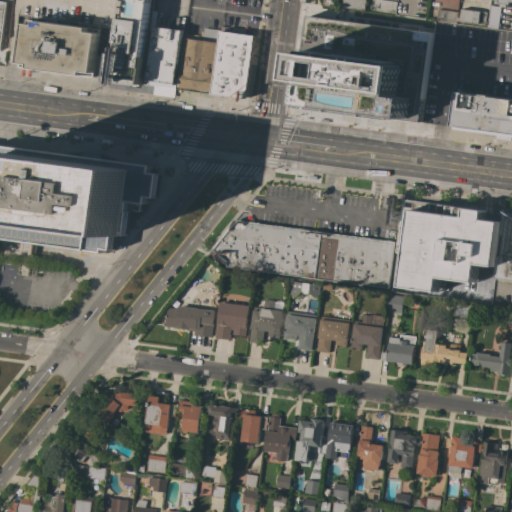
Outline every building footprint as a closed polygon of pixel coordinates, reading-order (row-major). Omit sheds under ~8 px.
[(11,0),(4,53),(0,52),(0,0),(6,1),(6,0),(11,0)] [(144,84),(110,80),(113,53),(118,53),(125,0),(151,0),(150,10),(154,11),(152,26),(144,84)] [(343,7),(343,0),(365,0),(365,10),(343,7)] [(374,10),(374,0),(389,0),(397,1),(396,13),(374,10)] [(498,28),(488,27),(491,5),(501,6),(498,28)] [(458,12),(456,23),(437,20),(438,9),(458,12)] [(487,12),(485,24),(458,21),(458,17),(460,18),(462,9),(487,12)] [(25,23),(36,25),(36,21),(89,27),(88,31),(100,32),(95,72),(83,71),(82,75),(30,69),(31,64),(20,62),(25,23)] [(152,26),(184,30),(176,88),(144,84),(152,26)] [(233,27),(246,29),(245,34),(252,35),(252,34),(256,34),(256,35),(248,97),(246,97),(246,98),(214,94),(221,38),(222,31),(230,32),(231,29),(232,30),(233,27)] [(221,38),(214,94),(179,89),(187,34),(201,35),(202,31),(205,31),(204,36),(221,38)] [(384,57),(377,113),(304,104),(312,47),(384,57)] [(511,134),(459,127),(459,126),(455,125),(459,91),(485,95),(485,94),(494,95),(494,96),(507,98),(508,94),(511,94),(511,134)] [(0,142),(154,165),(153,172),(161,173),(157,198),(150,197),(149,204),(143,203),(142,211),(131,210),(128,234),(114,251),(107,250),(106,252),(0,235),(0,142)] [(438,203),(487,210),(486,219),(494,220),(504,221),(498,266),(486,265),(479,264),(476,282),(441,277),(439,292),(426,290),(401,287),(406,254),(397,253),(405,199),(438,203)] [(511,280),(496,278),(498,266),(504,221),(505,212),(511,212),(511,280)] [(395,242),(389,288),(228,266),(229,260),(213,249),(235,220),(395,242)] [(321,285),(319,297),(314,297),(312,294),(305,292),(303,290),(294,297),(291,294),(292,281),(321,285)] [(404,296),(402,313),(389,311),(392,295),(404,296)] [(166,326),(169,307),(170,308),(170,305),(172,302),(181,303),(181,300),(196,302),(197,299),(205,300),(204,303),(215,304),(214,310),(216,311),(212,337),(195,335),(195,331),(191,330),(177,328),(166,326)] [(280,338),(269,336),(270,331),(264,330),(263,344),(250,342),(255,307),(262,308),(264,306),(265,299),(276,301),(274,310),(283,311),(280,338)] [(221,302),(250,306),(246,336),(233,334),(234,330),(231,329),(230,334),(231,335),(231,340),(216,338),(221,302)] [(471,306),(470,318),(454,315),(455,304),(471,306)] [(312,350),(299,349),(301,335),(296,334),(295,340),(285,338),(288,312),(316,315),(312,350)] [(379,359),(367,358),(368,344),(363,343),(362,348),(352,347),(355,321),(363,322),(363,314),(371,315),(372,314),(385,316),(379,359)] [(322,316),(350,320),(350,325),(351,325),(350,338),(348,337),(347,346),(336,345),(337,340),(332,339),(330,353),(317,351),(322,316)] [(423,345),(425,345),(425,344),(423,344),(423,342),(425,342),(426,338),(424,337),(424,335),(426,335),(427,329),(437,331),(435,343),(443,344),(443,343),(460,345),(460,352),(467,353),(466,364),(453,362),(453,364),(437,362),(435,362),(434,362),(432,362),(431,366),(420,365),(421,359),(420,359),(422,347),(423,347),(423,345)] [(384,352),(389,352),(391,337),(400,338),(401,334),(417,336),(413,364),(403,363),(402,364),(401,365),(400,365),(398,364),(397,364),(397,362),(387,361),(387,360),(383,359),(381,359),(382,351),(384,352)] [(511,343),(510,359),(511,359),(511,360),(511,364),(511,365),(510,367),(511,367),(511,374),(509,374),(509,375),(505,375),(504,376),(502,375),(501,374),(497,373),(498,372),(490,371),(490,367),(482,366),(477,365),(477,366),(473,365),(473,364),(470,364),(472,353),(476,354),(477,352),(490,354),(490,355),(499,357),(502,342),(511,343)] [(74,426),(83,415),(91,422),(112,397),(113,395),(117,393),(120,392),(122,392),(141,394),(139,406),(129,405),(128,409),(120,412),(117,409),(114,413),(116,415),(111,421),(109,420),(100,430),(100,429),(91,440),(74,426)] [(159,396),(158,402),(177,405),(175,416),(170,415),(168,429),(167,428),(166,434),(144,431),(149,395),(159,396)] [(199,432),(188,431),(187,433),(183,433),(183,430),(185,412),(178,411),(180,400),(194,402),(194,404),(203,405),(199,432)] [(216,438),(218,424),(214,424),(215,415),(209,414),(210,404),(220,405),(226,405),(226,406),(239,408),(238,419),(232,418),(229,440),(216,438)] [(267,430),(261,429),(259,443),(240,441),(241,434),(243,434),(244,420),(239,419),(240,408),(256,410),(255,415),(268,417),(267,430)] [(296,441),(292,440),(290,454),(289,454),(288,461),(277,459),(278,453),(266,451),(267,438),(270,416),(271,416),(272,415),(273,414),(274,413),(276,413),(277,413),(279,414),(280,416),(280,417),(281,417),(280,425),(298,427),(296,441)] [(323,429),(324,429),(324,434),(322,434),(321,447),(310,445),(308,461),(296,460),(298,440),(301,441),(302,432),(299,432),(300,419),(309,420),(310,418),(324,419),(323,429)] [(350,457),(338,456),(337,459),(327,457),(332,421),(355,425),(350,457)] [(373,427),(371,443),(384,445),(382,459),(381,459),(381,460),(373,459),(373,460),(369,460),(369,458),(365,457),(365,456),(357,455),(362,425),(373,427)] [(420,446),(415,445),(412,468),(410,468),(410,469),(402,468),(402,467),(401,467),(402,458),(399,458),(398,463),(388,462),(392,429),(407,431),(407,434),(408,434),(409,433),(412,434),(412,435),(421,436),(420,446)] [(440,435),(438,450),(440,450),(438,460),(440,460),(439,467),(440,467),(439,475),(437,475),(437,476),(434,475),(433,476),(427,476),(426,477),(422,476),(423,474),(418,473),(420,454),(421,454),(423,436),(422,435),(423,432),(440,435)] [(453,477),(448,476),(449,472),(448,472),(454,436),(470,438),(469,440),(483,442),(481,452),(476,452),(473,468),(462,466),(461,474),(453,473),(453,477)] [(89,465),(86,462),(90,457),(87,455),(82,462),(65,459),(81,440),(92,450),(93,449),(102,456),(93,466),(89,466),(89,465)] [(496,482),(496,485),(479,483),(485,441),(499,443),(498,449),(494,449),(493,450),(502,452),(502,451),(507,451),(503,483),(496,482)] [(167,456),(165,472),(147,471),(149,454),(167,456)] [(195,479),(183,478),(184,473),(170,471),(171,463),(186,465),(185,465),(197,467),(195,479)] [(227,471),(226,483),(214,482),(214,477),(202,475),(203,465),(216,467),(216,469),(227,471)] [(93,466),(93,467),(106,468),(105,479),(93,478),(93,479),(88,479),(89,477),(87,477),(89,466),(93,466)] [(71,473),(69,482),(64,481),(62,481),(62,484),(57,483),(58,480),(57,480),(58,471),(71,473)] [(137,474),(135,485),(134,485),(134,486),(124,485),(124,483),(123,483),(124,481),(120,481),(121,471),(137,474)] [(35,511),(8,511),(8,510),(8,508),(9,506),(11,505),(12,502),(21,503),(22,496),(30,497),(31,488),(23,487),(34,473),(44,475),(39,502),(37,502),(35,511)] [(258,475),(256,487),(245,486),(246,474),(258,475)] [(291,476),(289,489),(277,487),(279,474),(291,476)] [(148,486),(138,485),(139,475),(150,476),(148,486)] [(165,492),(153,491),(153,486),(150,486),(151,477),(167,479),(165,492)] [(379,502),(362,500),(363,487),(375,489),(376,478),(382,479),(379,502)] [(195,496),(184,494),(185,493),(180,492),(182,479),(196,481),(196,483),(197,483),(195,496)] [(321,482),(319,495),(305,493),(307,480),(321,482)] [(350,485),(348,500),(337,499),(337,500),(333,499),(335,483),(350,485)] [(225,487),(224,498),(212,497),(214,486),(225,487)] [(257,504),(243,503),(245,487),(254,488),(254,490),(258,491),(257,504)] [(411,495),(409,507),(395,505),(397,493),(411,495)] [(63,511),(40,511),(42,497),(53,498),(54,497),(54,496),(55,496),(57,496),(57,494),(66,495),(63,511)] [(94,511),(71,511),(74,496),(82,497),(82,495),(91,496),(90,497),(96,498),(94,511)] [(274,495),(287,496),(285,507),(273,505),(274,495)] [(441,497),(439,510),(426,508),(428,495),(441,497)] [(129,500),(127,511),(101,511),(102,505),(105,506),(107,497),(129,500)] [(317,499),(315,511),(298,510),(299,502),(304,503),(304,498),(317,499)] [(134,511),(135,506),(137,506),(138,499),(147,501),(146,507),(156,508),(155,511),(134,511)] [(425,507),(413,506),(417,499),(422,499),(425,507)] [(470,511),(454,511),(456,499),(472,501),(470,511)] [(348,504),(346,511),(330,511),(332,501),(334,501),(334,500),(342,501),(347,501),(346,503),(348,504)] [(163,511),(164,509),(165,509),(166,501),(179,503),(178,511),(189,511),(163,511)]
